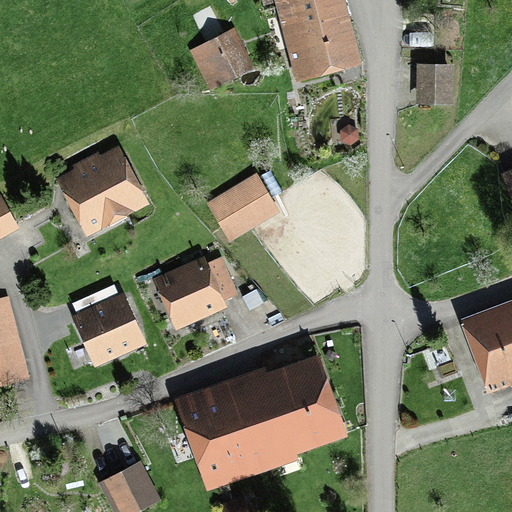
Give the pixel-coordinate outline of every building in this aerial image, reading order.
[(275,0),(297,77),(363,60),(346,0),(275,0)] [(190,48),(209,88),(254,66),(234,26),(190,48)] [(417,60),(416,100),(453,101),(454,60),(417,60)] [(341,139),(350,143),(359,137),(358,126),(348,122),(339,128),(341,139)] [(100,153),(98,149),(73,162),(75,166),(56,176),(86,234),(149,200),(119,143),(100,153)] [(511,165),(501,170),(511,195),(511,165)] [(206,200),(229,239),(280,209),(257,170),(206,200)] [(0,236),(19,226),(1,192),(0,192),(0,236)] [(228,304),(225,298),(238,292),(221,256),(208,261),(204,253),(153,276),(177,328),(228,304)] [(147,341),(124,290),(119,292),(115,283),(73,301),(77,311),(72,314),(95,364),(147,341)] [(243,294),(249,308),(264,300),(257,287),(243,294)] [(0,383),(30,376),(8,293),(0,295),(0,383)] [(511,381),(511,295),(460,315),(488,390),(511,381)] [(265,363),(174,395),(207,488),(299,456),(297,450),(348,432),(319,350),(267,368),(265,363)] [(132,511),(161,498),(141,458),(98,480),(114,511),(132,511)] [(249,511),(243,494),(219,502),(222,511),(249,511)]
